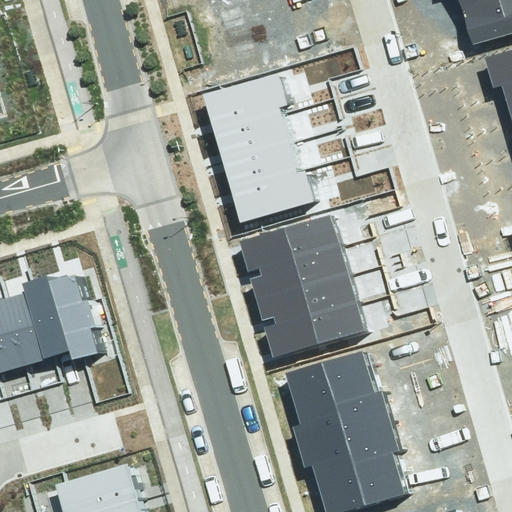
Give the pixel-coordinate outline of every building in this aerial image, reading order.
[(459,0),(463,10),(496,0),(459,0)] [(511,0),(496,0),(463,10),(473,43),(511,30),(511,0)] [(492,89),(503,86),(511,83),(511,48),(483,58),(492,89)] [(203,94),(212,126),(280,107),(287,104),(278,73),(203,94)] [(511,83),(503,86),(511,117),(511,83)] [(212,126),(222,158),(289,139),(280,107),(212,126)] [(222,158),(231,190),(298,170),(289,139),(222,158)] [(231,190),(240,222),(313,201),(304,169),(298,170),(231,190)] [(239,240),(247,269),(339,242),(330,214),(239,240)] [(247,269),(256,297),(347,271),(339,242),(247,269)] [(74,271),(22,286),(24,295),(43,361),(60,356),(62,364),(98,354),(74,271)] [(256,297),(264,326),(355,299),(347,271),(256,297)] [(19,368),(43,361),(24,295),(0,301),(19,368)] [(264,326),(272,354),(364,328),(355,299),(264,326)] [(0,373),(19,368),(0,301),(0,373)] [(364,351),(285,373),(296,409),(374,386),(364,351)] [(374,386),(296,409),(301,426),(294,427),(300,447),(393,420),(382,384),(374,386)] [(393,420),(300,447),(306,468),(312,466),(316,481),(395,458),(403,456),(393,420)] [(395,458),(316,481),(325,511),(342,511),(405,494),(395,458)] [(55,483),(63,511),(73,511),(139,493),(130,461),(55,483)] [(73,511),(144,511),(139,493),(73,511)]
